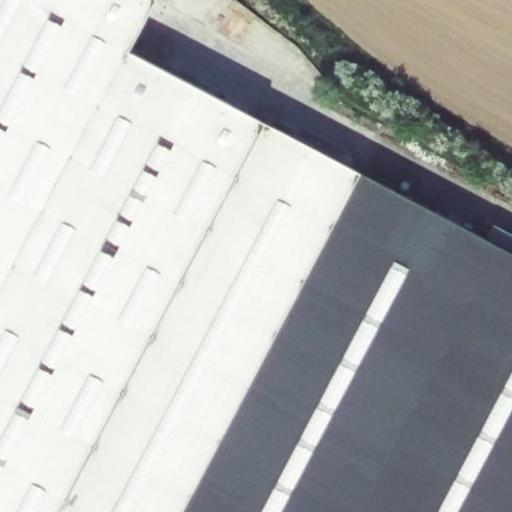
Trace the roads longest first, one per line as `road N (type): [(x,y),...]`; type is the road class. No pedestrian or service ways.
road 1 (unknown): [(511,239),(192,63)]
road 2 (unknown): [(511,424),(267,294),(224,285)]
road 3 (unknown): [(0,153),(204,253),(224,285)]
road 4 (unknown): [(224,285),(217,322),(121,511)]
